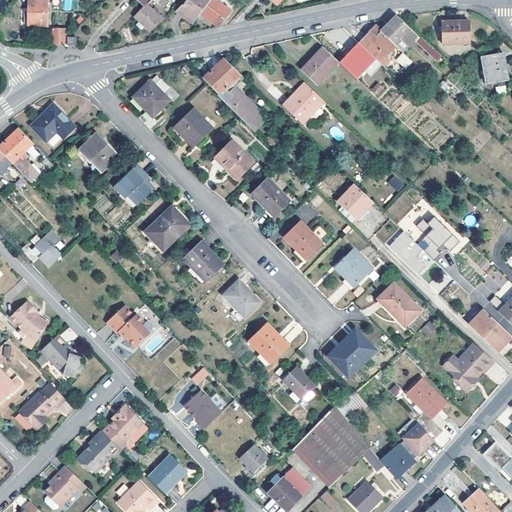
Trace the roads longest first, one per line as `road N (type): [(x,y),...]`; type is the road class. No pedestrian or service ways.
road 1 (tertiary): [(78,67),(425,0)]
road 2 (residential): [(194,190),(311,324),(326,326),(327,310),(241,222)]
road 3 (residential): [(0,243),(123,375)]
road 4 (residential): [(396,511),(511,385)]
road 5 (residential): [(78,67),(194,190)]
road 6 (residential): [(218,474),(123,375)]
road 7 (residential): [(123,375),(29,470)]
